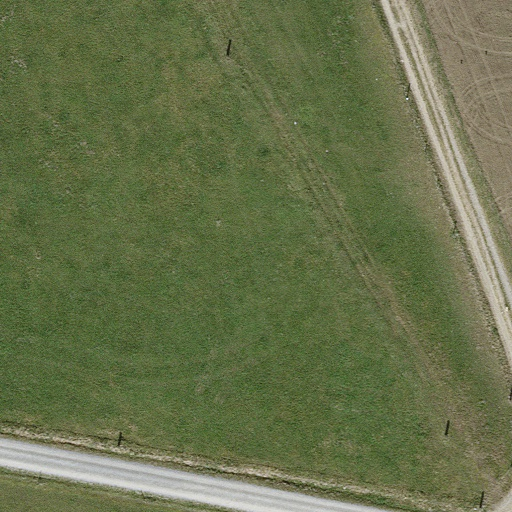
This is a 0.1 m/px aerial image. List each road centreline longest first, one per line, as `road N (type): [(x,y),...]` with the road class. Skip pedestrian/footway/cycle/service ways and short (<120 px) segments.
road 1 (track): [(389,0),(511,326)]
road 2 (track): [(310,511),(0,458)]
